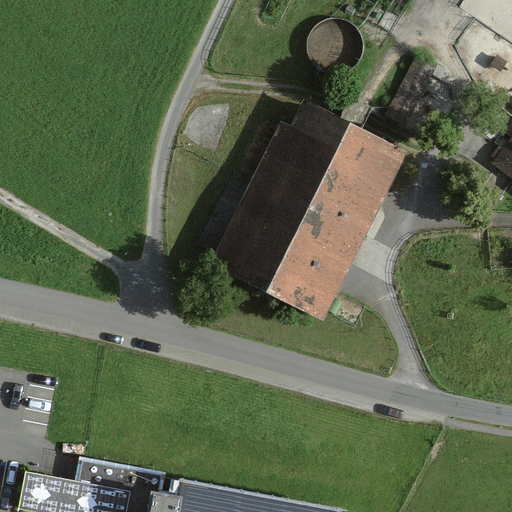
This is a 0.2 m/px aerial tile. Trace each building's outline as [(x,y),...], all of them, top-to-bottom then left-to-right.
[(412,125),(438,61),(416,52),(389,116),(412,125)] [(322,321),(403,153),(308,108),(294,138),(281,132),(214,270),(322,321)] [(511,146),(497,167),(511,177),(511,146)] [(157,479),(84,465),(80,484),(75,511),(335,511),(180,483),(177,501),(154,497),(157,479)] [(19,511),(75,511),(80,484),(53,479),(26,474),(19,511)]
